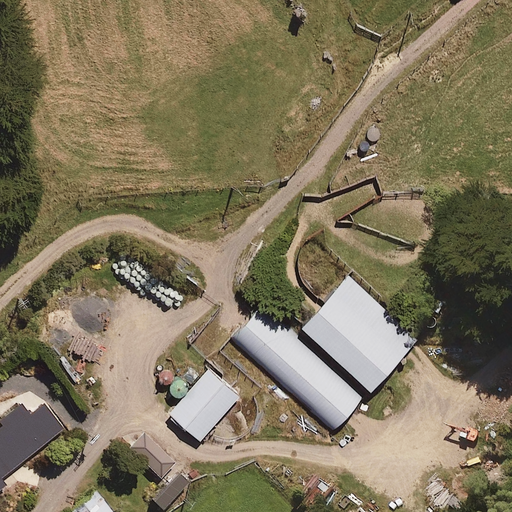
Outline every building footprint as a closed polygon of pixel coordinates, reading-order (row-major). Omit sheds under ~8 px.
[(418,338),(351,274),(306,321),(373,385),(418,338)] [(364,395),(262,305),(233,337),(335,428),(364,395)] [(238,389),(208,362),(168,406),(199,433),(238,389)] [(179,365),(164,377),(176,392),(191,379),(179,365)] [(0,408),(0,481),(2,480),(0,477),(0,469),(60,425),(39,397),(24,409),(16,397),(0,408)] [(172,460),(142,429),(128,443),(157,474),(172,460)] [(314,466),(297,484),(302,488),(293,497),(308,511),(314,511),(337,489),(314,466)] [(185,479),(175,469),(150,495),(160,505),(185,479)] [(127,511),(114,511),(95,485),(65,507),(68,511),(128,511),(127,511)] [(357,510),(354,511),(369,511),(374,506),(351,485),(342,496),(357,510)] [(149,511),(137,494),(129,500),(137,511),(149,511)]
